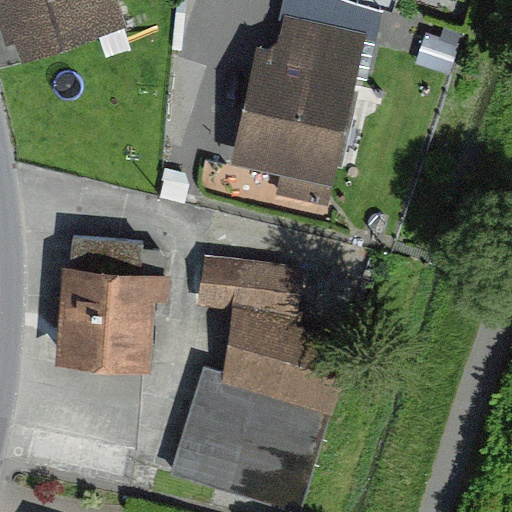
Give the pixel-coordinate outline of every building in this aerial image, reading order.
[(132,0),(11,0),(23,51),(138,26),(132,0)] [(371,70),(359,67),(369,29),(307,13),(297,51),(279,46),(250,161),(342,184),(371,70)] [(320,232),(227,222),(219,289),(312,300),(320,232)] [(181,243),(92,227),(69,356),(158,372),(181,243)] [(187,470),(311,505),(359,339),(258,310),(241,367),(218,360),(187,470)]
